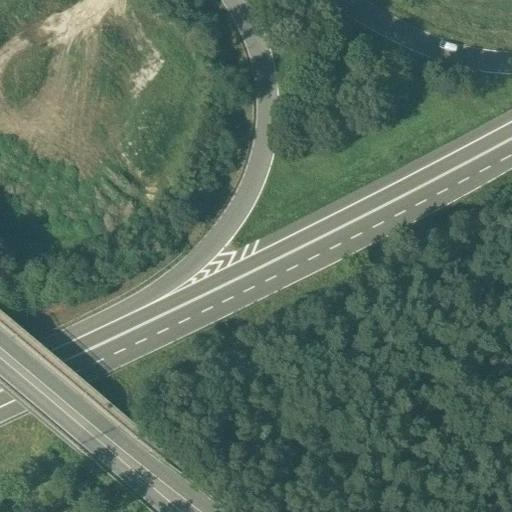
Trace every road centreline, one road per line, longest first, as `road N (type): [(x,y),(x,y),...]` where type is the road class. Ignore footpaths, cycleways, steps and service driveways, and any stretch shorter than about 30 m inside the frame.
road 1 (trunk): [(511,122),(174,301),(0,380)]
road 2 (trunk): [(0,405),(511,153)]
road 3 (trunk): [(237,0),(263,52),(268,130),(250,190),(165,288),(0,376)]
road 4 (secondary): [(0,349),(193,511)]
road 5 (trunk): [(511,58),(481,58),(416,39),(349,0)]
